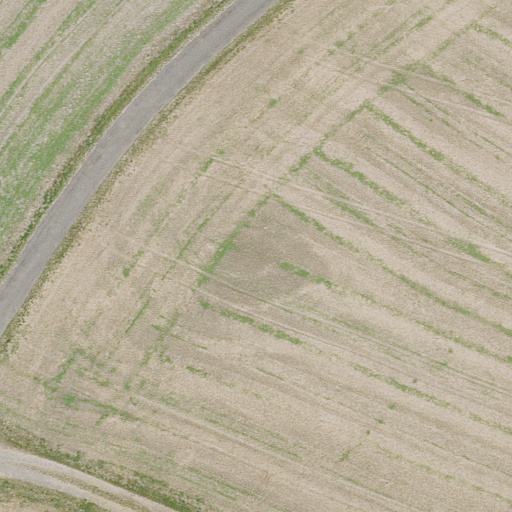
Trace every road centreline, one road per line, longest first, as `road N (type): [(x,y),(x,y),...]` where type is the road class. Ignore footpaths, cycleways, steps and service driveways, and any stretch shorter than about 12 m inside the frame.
road 1 (track): [(0,325),(112,133),(257,0)]
road 2 (track): [(0,450),(173,511)]
